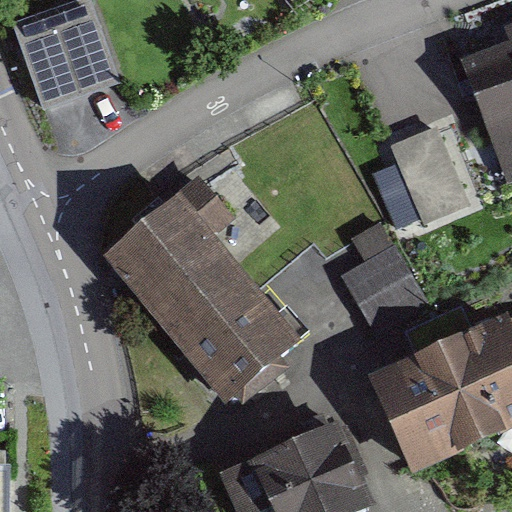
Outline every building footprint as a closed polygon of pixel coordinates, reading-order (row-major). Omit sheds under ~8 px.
[(89,4),(15,30),(45,115),(83,102),(119,90),(89,4)] [(505,44),(463,60),(510,185),(511,184),(511,24),(500,30),(505,44)] [(416,144),(396,152),(429,231),(472,213),(439,134),(416,144)] [(292,348),(169,201),(93,263),(216,411),(292,348)] [(384,332),(436,299),(393,230),(341,263),(384,332)] [(511,341),(507,329),(362,386),(402,487),(511,443),(511,341)] [(327,433),(235,475),(251,511),(360,511),(363,511),(327,433)] [(9,511),(10,473),(0,473),(0,511),(9,511)]
